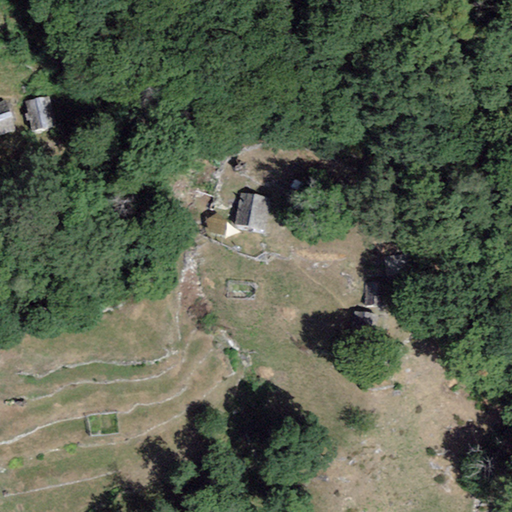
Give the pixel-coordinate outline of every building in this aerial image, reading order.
[(48,96),(24,101),(31,133),(55,128),(48,96)] [(8,100),(0,102),(0,136),(16,132),(8,100)] [(265,231),(271,197),(239,192),(233,226),(265,231)] [(385,307),(385,279),(363,279),(364,307),(385,307)] [(376,329),(378,314),(353,311),(351,326),(376,329)]
